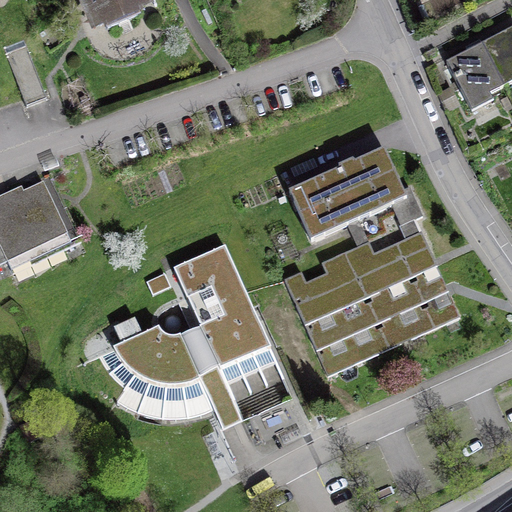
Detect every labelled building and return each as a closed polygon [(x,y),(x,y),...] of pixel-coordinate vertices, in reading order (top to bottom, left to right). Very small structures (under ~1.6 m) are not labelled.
[(142,0),(86,0),(97,23),(143,3),(142,0)] [(511,27),(481,45),(505,89),(511,85),(511,27)] [(24,40),(4,47),(27,108),(47,100),(24,40)] [(505,89),(481,45),(443,65),(467,110),(505,89)] [(312,241),(394,203),(406,230),(287,284),(331,379),(457,321),(380,156),(291,197),(312,241)] [(50,175),(0,197),(0,261),(6,259),(13,274),(82,243),(50,175)] [(283,385),(226,259),(168,281),(179,307),(89,345),(119,411),(159,426),(206,423),(283,385)] [(44,417),(23,426),(29,442),(51,433),(44,417)]
